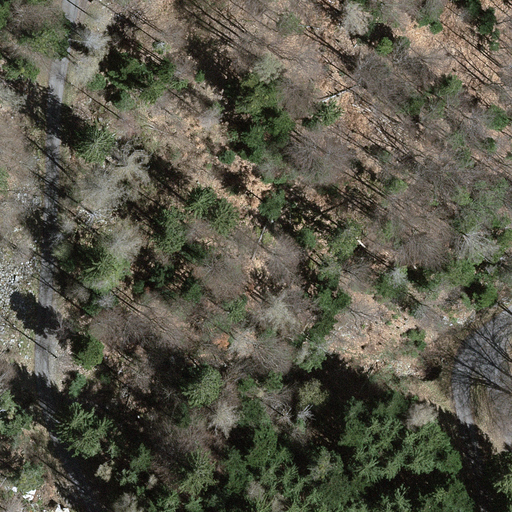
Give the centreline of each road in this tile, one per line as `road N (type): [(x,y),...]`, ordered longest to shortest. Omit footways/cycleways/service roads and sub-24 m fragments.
road 1 (unclassified): [(73,0),(54,108),(43,375),(52,424),(97,511)]
road 2 (unclassified): [(490,511),(455,371),(471,346),(511,320)]
